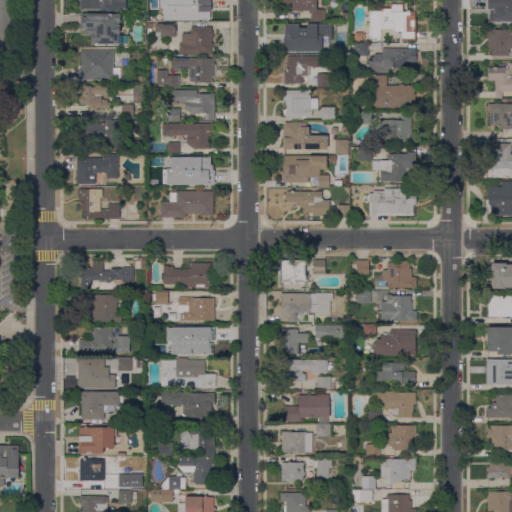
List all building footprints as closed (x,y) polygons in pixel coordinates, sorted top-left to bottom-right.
[(126,0),(126,9),(117,9),(117,11),(80,10),(80,0),(126,0)] [(198,20),(163,20),(163,0),(174,0),(174,5),(197,5),(197,0),(211,0),(211,8),(199,8),(198,20)] [(317,0),(317,9),(323,9),(323,14),(325,14),(325,21),(323,21),(311,21),(311,11),(302,11),(302,13),(297,13),(297,11),(293,11),(293,9),(285,9),(285,3),(282,3),(282,0),(317,0)] [(511,0),(511,20),(496,20),(496,13),(491,13),(491,8),(487,8),(487,0),(511,0)] [(404,3),(404,11),(415,11),(415,18),(417,18),(416,41),(402,41),(402,32),(394,32),(394,29),(381,29),(381,38),(370,38),(370,11),(383,11),(383,7),(390,7),(390,3),(404,3)] [(120,15),(120,23),(119,23),(119,25),(120,25),(120,34),(119,34),(119,36),(121,36),(121,44),(92,44),(92,35),(85,35),(85,29),(81,29),(81,15),(120,15)] [(176,27),(175,27),(175,33),(176,33),(176,37),(161,37),(161,34),(158,34),(158,36),(156,36),(156,28),(149,28),(149,24),(176,23),(176,27)] [(301,47),(301,41),(287,41),(287,33),(285,33),(285,24),(302,24),(302,25),(310,25),(310,24),(323,24),(323,30),(326,30),(326,40),(337,39),(337,37),(344,37),(345,52),(325,52),(325,41),(319,41),(313,46),(301,47)] [(212,44),(213,44),(213,47),(214,47),(214,51),(214,54),(179,54),(179,43),(182,43),(182,33),(191,33),(191,27),(212,27),(212,31),(214,32),(213,36),(212,37),(212,44)] [(511,49),(509,49),(509,55),(491,55),(491,48),(487,48),(487,30),(511,29),(511,49)] [(355,34),(355,38),(355,39),(361,39),(361,43),(351,43),(351,34),(355,34)] [(369,56),(355,56),(355,45),(369,44),(369,56)] [(416,49),(416,68),(388,68),(388,72),(368,72),(368,61),(372,61),(372,57),(373,57),(373,54),(382,54),(382,48),(416,49)] [(113,50),(113,68),(121,68),(121,79),(81,80),(80,50),(113,50)] [(285,83),(285,76),(284,76),(284,72),(285,71),(285,69),(287,69),(287,56),(328,56),(328,66),(308,66),(308,76),(302,76),(303,83),(285,83)] [(215,58),(215,67),(214,67),(213,77),(211,77),(211,82),(190,82),(190,78),(189,78),(189,70),(173,70),(173,58),(215,58)] [(511,92),(502,92),(502,98),(496,98),(496,81),(488,81),(488,80),(487,80),(487,77),(488,77),(488,68),(509,68),(509,63),(511,63),(511,92)] [(168,72),(168,76),(180,75),(180,87),(166,87),(166,85),(157,85),(157,72),(168,72)] [(330,74),(330,87),(317,87),(317,74),(330,74)] [(413,86),(413,88),(414,88),(415,92),(413,92),(413,94),(416,94),(416,105),(400,106),(401,108),(376,109),(374,105),(374,101),(375,98),(375,75),(386,75),(387,86),(399,86),(401,84),(403,84),(404,86),(413,86)] [(109,96),(102,95),(102,99),(105,99),(105,100),(108,100),(107,109),(88,108),(88,105),(80,105),(80,95),(82,95),(82,85),(95,86),(95,85),(109,86),(110,87),(110,90),(109,91),(109,96)] [(142,103),(142,87),(132,88),(132,103),(142,103)] [(197,90),(197,94),(211,94),(211,91),(215,91),(215,120),(207,120),(207,113),(197,113),(197,114),(190,114),(190,111),(185,111),(185,103),(175,103),(175,99),(172,99),(172,90),(197,90)] [(311,90),(311,99),(320,99),(320,109),(312,109),(312,116),(306,116),(306,118),(303,118),(303,117),(286,117),(286,115),(284,115),(284,110),(286,110),(286,99),(284,99),(284,90),(311,90)] [(511,103),(511,129),(502,129),(502,126),(490,126),(490,113),(488,113),(488,103),(511,103)] [(133,114),(122,114),(122,104),(133,104),(133,114)] [(335,121),(322,121),(322,107),(335,107),(335,121)] [(180,121),(168,121),(169,108),(181,109),(180,121)] [(372,112),(372,113),(379,113),(379,118),(372,118),(372,123),(360,124),(360,112),(372,112)] [(383,144),(383,136),(375,136),(376,126),(379,126),(379,120),(401,120),(401,112),(412,113),(411,135),(416,135),(415,145),(383,144)] [(77,123),(104,122),(105,137),(77,138),(77,123)] [(306,123),(306,127),(309,127),(308,136),(327,136),(327,150),(283,149),(283,125),(285,122),(306,123)] [(187,136),(162,135),(162,123),(212,124),(212,136),(208,136),(208,142),(210,144),(209,148),(208,149),(195,149),(191,147),(187,143),(187,136)] [(349,140),(349,154),(335,154),(335,139),(349,140)] [(180,143),(180,154),(167,154),(167,143),(174,143),(180,143)] [(511,178),(487,178),(487,144),(511,143),(511,154),(511,178)] [(373,149),(373,160),(358,160),(359,149),(373,149)] [(381,161),(381,160),(389,160),(389,154),(407,154),(407,152),(416,153),(416,164),(413,164),(413,182),(381,182),(381,170),(373,170),(373,161),(381,161)] [(119,178),(108,178),(108,173),(96,172),(96,184),(77,184),(77,157),(106,158),(106,154),(119,154),(119,178)] [(327,156),(327,170),(311,170),(311,177),(309,177),(309,182),(284,182),(284,181),(282,181),(282,173),(284,173),(284,156),(327,156)] [(199,182),(199,183),(195,183),(195,182),(193,182),(193,173),(181,173),(181,157),(211,157),(211,169),(214,169),(214,173),(208,173),(208,182),(199,182)] [(329,175),(329,188),(318,188),(318,175),(329,175)] [(177,187),(160,188),(160,177),(164,177),(164,176),(177,176),(177,187)] [(488,187),(502,187),(502,182),(511,182),(511,215),(491,215),(491,207),(488,204),(488,187)] [(97,219),(97,218),(91,218),(91,217),(89,217),(89,218),(87,218),(87,217),(83,217),(83,210),(80,210),(80,201),(78,201),(79,188),(82,189),(102,189),(102,198),(101,198),(100,209),(108,209),(108,204),(120,204),(120,218),(119,219),(97,219)] [(416,189),(416,205),(414,205),(414,215),(391,215),(391,216),(389,216),(389,215),(370,215),(370,203),(369,203),(369,193),(373,193),(373,191),(384,191),(384,189),(416,189)] [(214,191),(214,216),(201,216),(201,214),(186,214),(186,217),(161,217),(161,202),(170,202),(170,193),(177,193),(177,191),(214,191)] [(322,192),(322,198),(323,198),(323,200),(330,200),(330,216),(313,216),(313,213),(304,213),(304,208),(301,208),(301,206),(297,206),(297,202),(287,202),(287,192),(322,192)] [(350,205),(349,218),(338,218),(338,205),(350,205)] [(103,261),(103,271),(111,271),(111,268),(134,268),(134,282),(123,282),(123,280),(112,280),(112,283),(107,283),(107,282),(100,282),(100,280),(93,280),(93,281),(90,281),(90,289),(82,289),(82,269),(93,269),(93,260),(103,261)] [(326,260),(325,274),(314,274),(314,260),(326,260)] [(369,260),(369,275),(357,275),(357,260),(369,260)] [(305,261),(305,283),(281,283),(281,261),(305,261)] [(401,263),(401,261),(410,261),(409,269),(412,269),(412,277),(417,277),(417,288),(388,288),(388,280),(383,280),(383,270),(388,270),(388,267),(387,267),(387,265),(388,265),(388,263),(401,263)] [(214,263),(214,272),(215,272),(215,279),(214,279),(214,287),(187,287),(187,285),(164,284),(164,265),(168,265),(168,267),(174,267),(174,269),(191,269),(191,266),(192,266),(192,263),(214,263)] [(511,287),(505,288),(492,289),(491,281),(490,281),(489,273),(492,273),(492,263),(506,263),(506,266),(511,266),(511,287)] [(168,292),(168,304),(156,304),(156,301),(153,301),(153,294),(156,294),(156,292),(168,292)] [(371,292),(371,303),(357,303),(357,292),(371,292)] [(486,305),(486,294),(507,294),(507,292),(511,292),(511,319),(494,319),(494,311),(493,311),(493,306),(494,306),(494,305),(487,305),(486,305)] [(333,293),(333,300),(330,300),(330,315),(316,315),(316,313),(297,313),(297,321),(281,321),(281,293),(333,293)] [(117,294),(117,299),(119,299),(119,301),(118,301),(117,312),(125,312),(124,322),(92,322),(93,308),(79,308),(79,303),(78,303),(78,299),(80,299),(80,294),(117,294)] [(381,321),(381,302),(386,302),(386,295),(392,295),(392,296),(411,296),(411,302),(413,302),(413,311),(417,311),(417,321),(381,321)] [(215,298),(215,321),(183,321),(183,313),(178,313),(179,298),(215,298)] [(349,325),(349,338),(315,338),(315,325),(349,325)] [(377,325),(377,336),(364,336),(364,333),(362,333),(362,326),(363,326),(363,325),(377,325)] [(183,326),(193,327),(214,327),(214,336),(212,336),(212,347),(213,347),(213,353),(192,352),(192,350),(191,350),(191,347),(192,347),(192,335),(183,335),(183,326)] [(511,327),(511,355),(496,355),(496,351),(487,351),(487,327),(511,327)] [(112,343),(115,343),(115,341),(117,341),(117,336),(130,336),(130,352),(79,352),(79,340),(95,340),(95,338),(93,338),(93,332),(95,332),(95,328),(112,328),(112,334),(114,336),(114,339),(112,340),(112,343)] [(298,329),(298,334),(309,334),(309,335),(311,335),(311,339),(309,339),(309,342),(307,342),(307,345),(298,345),(298,354),(282,354),(282,329),(298,329)] [(416,330),(416,356),(374,356),(374,345),(376,345),(376,339),(381,339),(381,335),(390,335),(390,330),(416,330)] [(177,357),(163,357),(163,345),(177,345),(177,357)] [(132,358),(132,372),(118,372),(118,358),(132,358)] [(511,383),(510,385),(491,385),(491,373),(489,373),(487,371),(487,359),(511,359),(511,383)] [(205,360),(205,374),(216,374),(216,388),(198,388),(198,387),(162,387),(162,360),(205,360)] [(328,360),(328,373),(312,373),(312,371),(303,371),(303,374),(306,374),(306,382),(281,382),(281,360),(328,360)] [(104,363),(104,375),(99,375),(99,388),(79,388),(79,379),(81,379),(81,375),(84,375),(84,363),(104,363)] [(405,363),(405,372),(415,372),(415,385),(397,385),(397,382),(372,381),(373,363),(405,363)] [(331,377),(331,390),(317,390),(317,377),(331,377)] [(120,406),(115,406),(115,412),(104,412),(104,420),(82,420),(82,403),(78,403),(78,391),(120,392),(120,406)] [(416,392),(416,402),(414,402),(414,411),(412,411),(412,418),(397,418),(397,415),(391,415),(391,409),(385,409),(385,403),(377,403),(377,391),(416,392)] [(183,405),(165,405),(165,403),(162,403),(161,393),(189,392),(189,394),(215,393),(215,403),(212,403),(212,412),(208,412),(208,424),(197,424),(197,418),(189,418),(183,415),(183,405)] [(285,406),(299,406),(299,395),(321,395),(329,395),(329,396),(330,396),(330,417),(329,417),(329,423),(319,423),(319,417),(301,417),(301,422),(285,421),(285,406)] [(511,395),(511,419),(509,419),(509,418),(487,418),(487,408),(491,408),(491,405),(492,405),(492,403),(496,403),(496,395),(511,395)] [(174,411),(174,424),(161,424),(161,423),(150,423),(150,407),(161,407),(161,411),(174,411)] [(368,422),(368,409),(382,409),(382,422),(368,422)] [(317,424),(330,424),(331,436),(317,436),(317,424)] [(416,426),(416,436),(413,436),(413,445),(410,445),(410,451),(394,451),(394,449),(392,449),(392,447),(388,446),(388,433),(391,433),(392,425),(416,426)] [(511,425),(511,449),(502,449),(502,452),(496,452),(496,450),(491,450),(491,438),(487,438),(487,426),(511,425)] [(116,428),(116,436),(115,436),(115,448),(103,448),(103,454),(79,454),(79,428),(116,428)] [(204,456),(204,449),(190,450),(190,449),(182,449),(181,434),(197,433),(197,429),(215,429),(215,456),(204,456)] [(313,452),(306,452),(306,453),(282,453),(282,432),(313,433),(313,452)] [(380,445),(380,456),(367,456),(367,445),(380,445)] [(0,446),(19,446),(19,478),(5,478),(5,486),(0,486),(0,446)] [(214,485),(196,485),(194,482),(194,479),(190,479),(175,462),(180,457),(214,458),(214,485)] [(317,458),(332,458),(332,467),(329,467),(329,477),(317,477),(317,458)] [(416,459),(416,470),(410,470),(410,481),(402,481),(402,483),(390,483),(390,478),(387,477),(387,467),(390,467),(390,459),(416,459)] [(105,460),(105,481),(80,481),(80,460),(105,460)] [(510,460),(510,463),(511,463),(511,473),(511,478),(499,478),(499,480),(495,480),(495,478),(488,478),(488,467),(490,467),(489,460),(510,460)] [(303,472),(305,472),(305,475),(303,476),(303,481),(295,481),(295,483),(287,483),(287,481),(281,481),(281,470),(283,470),(283,463),(303,463),(303,472)] [(316,467),(316,477),(306,477),(306,467),(316,467)] [(131,487),(119,487),(119,474),(131,474),(131,487)] [(362,476),(375,476),(376,489),(362,489),(362,476)] [(181,490),(169,489),(163,488),(163,483),(168,478),(168,477),(185,477),(184,487),(181,487),(181,489),(181,490)] [(131,503),(119,504),(119,501),(117,501),(117,492),(118,492),(118,490),(131,490),(131,503)] [(173,490),(173,502),(162,502),(162,490),(173,490)] [(372,490),(372,502),(352,502),(352,490),(372,490)] [(488,491),(511,491),(511,499),(511,511),(494,511),(487,511),(488,491)] [(305,493),(305,507),(309,507),(309,509),(311,509),(311,511),(284,511),(284,507),(286,505),(286,504),(285,503),(284,503),(284,502),(281,502),(281,493),(305,493)] [(382,511),(382,499),(386,499),(386,495),(416,495),(416,511),(382,511)] [(106,496),(108,497),(108,502),(107,502),(107,511),(79,511),(80,511),(83,511),(83,506),(81,506),(80,505),(80,504),(79,504),(80,496),(106,496)] [(185,511),(185,496),(202,496),(202,497),(214,497),(214,507),(216,507),(216,511),(215,511),(185,511)]
